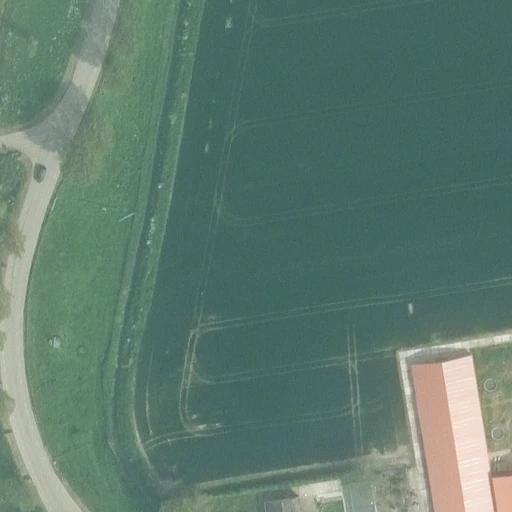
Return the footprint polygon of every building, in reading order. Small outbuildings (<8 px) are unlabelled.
[(470,353),(412,363),(412,365),(435,511),(495,511),(486,454),(470,353)] [(511,511),(511,470),(492,474),(498,511),(511,511)] [(335,481),(309,485),(310,496),(337,492),(335,481)] [(377,511),(375,492),(352,495),(355,511),(377,511)] [(266,511),(299,511),(297,496),(265,501),(266,511)]
